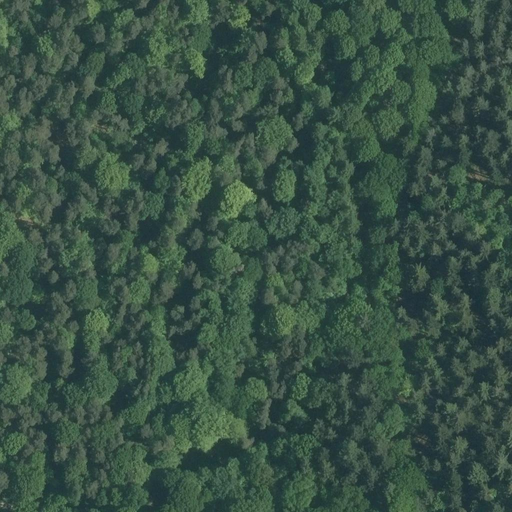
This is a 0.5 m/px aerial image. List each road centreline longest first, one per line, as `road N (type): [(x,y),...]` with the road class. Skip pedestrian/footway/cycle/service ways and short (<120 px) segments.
road 1 (track): [(259,511),(474,0)]
road 2 (track): [(408,511),(409,478),(318,0)]
road 3 (track): [(202,511),(0,498)]
